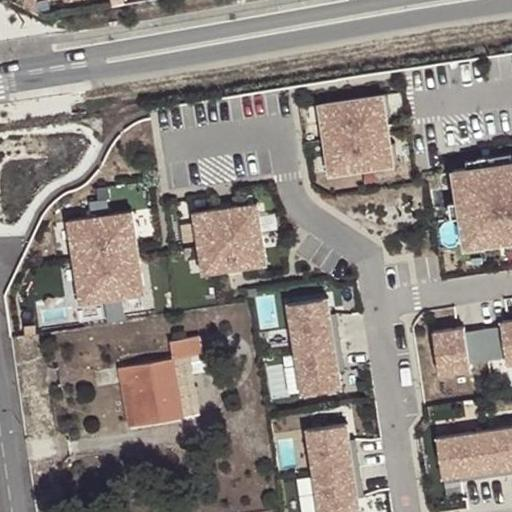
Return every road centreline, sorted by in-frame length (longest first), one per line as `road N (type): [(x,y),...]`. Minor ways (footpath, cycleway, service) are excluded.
road 1 (secondary): [(0,86),(511,3)]
road 2 (secondary): [(398,0),(0,68)]
road 3 (residential): [(0,393),(17,511)]
